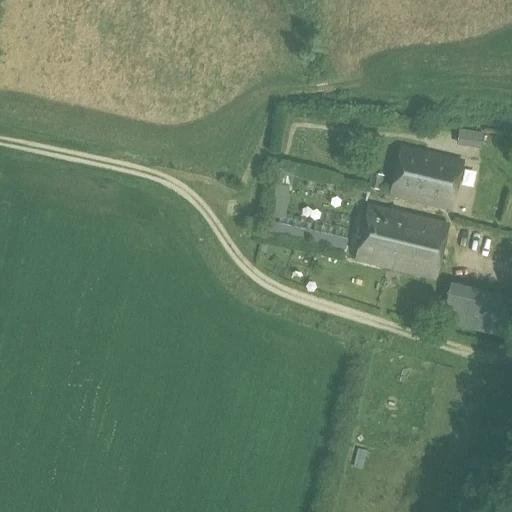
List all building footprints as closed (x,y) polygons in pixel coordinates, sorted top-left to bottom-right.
[(461,128),(459,144),(470,145),(471,137),(472,130),(461,128)] [(493,159),(494,148),(471,145),(470,157),(493,159)] [(389,195),(450,209),(462,162),(400,147),(389,195)] [(367,189),(380,191),(382,176),(369,174),(369,177),(368,186),(367,189)] [(354,261),(434,280),(447,225),(367,206),(354,261)]
